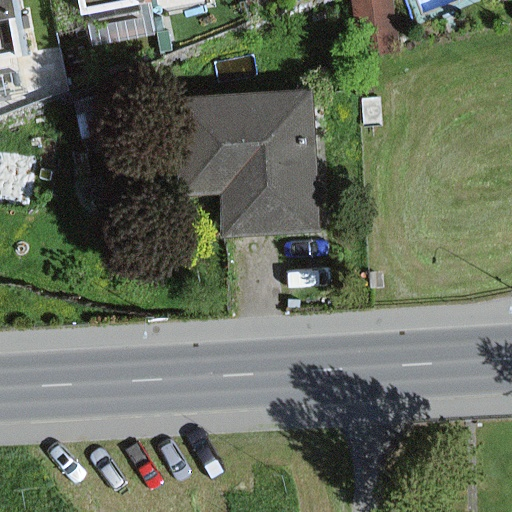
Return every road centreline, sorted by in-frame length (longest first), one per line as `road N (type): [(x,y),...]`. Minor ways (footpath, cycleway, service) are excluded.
road 1 (primary): [(357,366),(0,389)]
road 2 (primary): [(511,356),(357,366)]
road 3 (residential): [(357,366),(366,511)]
